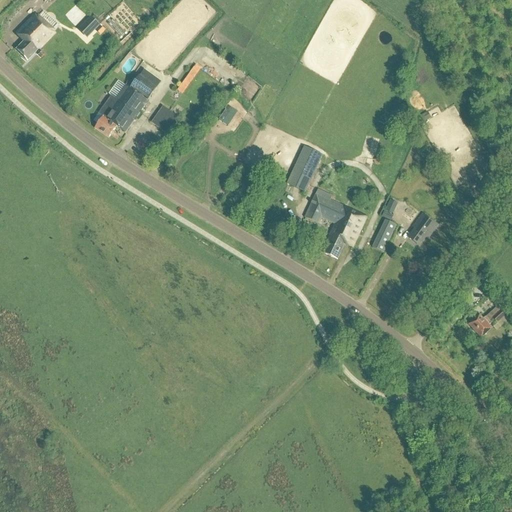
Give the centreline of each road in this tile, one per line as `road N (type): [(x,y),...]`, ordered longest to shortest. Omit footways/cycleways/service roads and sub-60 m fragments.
road 1 (tertiary): [(409,349),(96,147),(0,64)]
road 2 (track): [(164,511),(363,313)]
road 3 (unclassified): [(409,349),(511,217)]
road 4 (tertiary): [(511,446),(409,349)]
